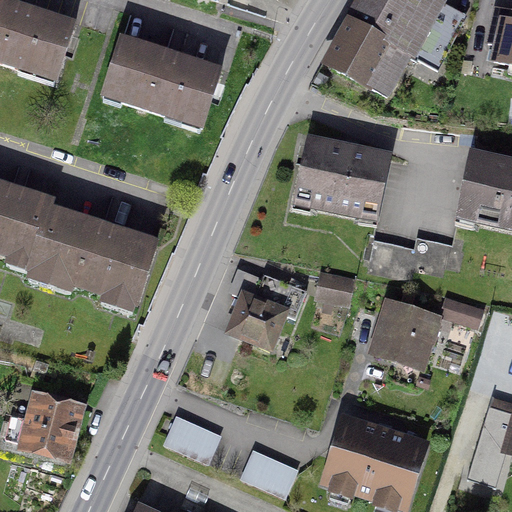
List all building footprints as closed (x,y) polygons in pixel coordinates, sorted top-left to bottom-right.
[(438,15),(444,4),(437,0),(366,0),(328,67),(387,99),(415,48),(443,63),(462,28),(438,15)] [(0,4),(0,65),(55,83),(73,28),(28,13),(27,15),(19,12),(19,11),(0,4)] [(511,13),(496,10),(491,30),(501,32),(494,62),(511,66),(511,13)] [(103,98),(201,130),(219,75),(174,60),(174,62),(165,59),(165,58),(120,43),(103,98)] [(295,204),(378,222),(391,161),(308,143),(295,204)] [(457,220),(511,231),(511,167),(470,158),(457,220)] [(74,283),(73,286),(104,296),(105,294),(136,304),(135,306),(136,307),(155,248),(49,214),(51,207),(0,189),(0,255),(9,259),(10,256),(33,264),(31,271),(32,272),(33,269),(74,283)] [(367,274),(412,283),(414,272),(443,278),(445,270),(460,273),(464,252),(462,252),(464,240),(454,238),(451,249),(419,243),(417,254),(373,244),(367,274)] [(242,274),(234,295),(245,300),(231,334),(270,349),(283,316),(295,320),(305,294),(271,280),(269,285),(242,274)] [(352,284),(322,278),(318,300),(347,306),(352,284)] [(478,313),(459,306),(454,321),(473,327),(478,313)] [(378,352),(425,367),(438,326),(391,311),(378,352)] [(494,399),(492,399),(472,464),(494,471),(493,473),(495,473),(502,449),(508,451),(507,454),(511,455),(511,408),(493,402),(494,399)] [(30,424),(12,419),(6,442),(67,460),(80,413),(36,401),(30,424)] [(219,440),(176,421),(165,446),(208,465),(219,440)] [(405,510),(424,449),(344,423),(325,484),(405,510)] [(296,474),(253,455),(242,480),(284,499),(296,474)]
